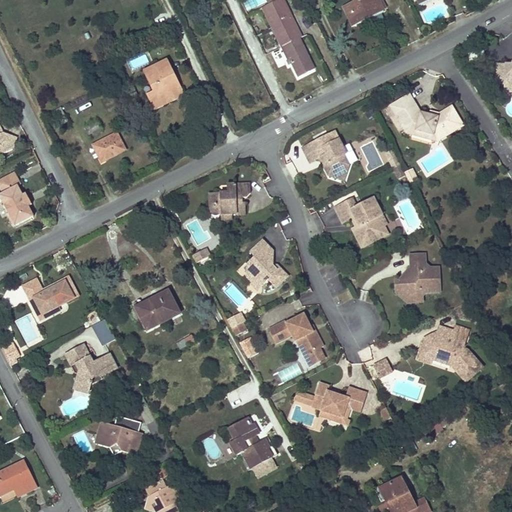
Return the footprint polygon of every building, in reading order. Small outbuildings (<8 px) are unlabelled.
[(282,1),(281,0),(278,0),(270,4),(265,6),(299,76),(314,68),(299,38),(282,1)] [(283,0),(282,1),(299,38),(305,35),(288,0),(283,0)] [(382,10),(378,1),(377,0),(359,0),(345,7),(353,24),(382,10)] [(128,61),(131,70),(149,63),(146,54),(128,61)] [(153,105),(182,90),(167,61),(145,73),(155,92),(148,96),(153,105)] [(497,62),(495,82),(503,83),(503,88),(511,88),(511,61),(511,63),(497,62)] [(156,110),(184,95),(182,90),(153,105),(156,110)] [(406,94),(387,105),(383,108),(396,129),(399,127),(405,124),(408,129),(430,134),(435,141),(461,126),(449,107),(436,115),(427,113),(426,116),(417,114),(406,94)] [(61,109),(55,112),(58,117),(64,114),(61,109)] [(64,128),(70,125),(64,114),(58,117),(64,128)] [(99,129),(96,123),(86,128),(89,134),(99,129)] [(405,124),(399,127),(403,134),(435,141),(430,134),(408,129),(405,124)] [(0,126),(0,151),(7,154),(14,150),(17,139),(4,135),(1,136),(0,135),(0,128),(1,128),(0,126)] [(334,132),(301,149),(305,157),(317,151),(323,163),(321,165),(327,176),(335,172),(345,175),(348,165),(343,155),(339,148),(342,147),(334,132)] [(127,150),(118,133),(93,145),(102,163),(127,150)] [(391,150),(384,154),(391,167),(398,164),(391,150)] [(308,163),(318,158),(321,165),(323,163),(317,151),(305,157),(308,163)] [(407,164),(399,167),(404,176),(411,172),(407,164)] [(327,176),(343,181),(345,175),(335,172),(327,176)] [(17,173),(0,181),(0,185),(4,192),(8,202),(5,203),(17,226),(35,216),(31,208),(29,205),(26,206),(24,200),(26,199),(25,196),(19,185),(23,184),(17,173)] [(226,192),(208,193),(208,205),(211,204),(216,209),(220,211),(219,215),(220,220),(231,219),(231,214),(235,214),(236,214),(237,215),(244,214),(244,204),(238,204),(238,199),(244,198),(249,193),(249,184),(225,185),(226,192)] [(8,202),(4,192),(0,194),(5,203),(8,202)] [(35,206),(28,194),(25,196),(26,199),(24,200),(26,206),(29,205),(31,208),(35,206)] [(351,199),(333,208),(334,209),(341,224),(351,219),(354,217),(359,226),(355,228),(351,230),(356,240),(360,238),(369,241),(378,237),(375,232),(383,227),(378,217),(381,215),(372,198),(355,207),(351,199)] [(209,215),(216,215),(219,215),(220,211),(216,209),(211,204),(208,205),(209,215)] [(379,239),(387,235),(383,227),(375,232),(378,237),(369,241),(360,238),(356,240),(361,248),(370,244),(379,239)] [(287,278),(276,267),(273,267),(271,268),(264,261),(272,253),(261,241),(249,253),(254,258),(246,266),(252,273),(246,279),(251,284),(251,287),(262,287),(267,282),(275,290),(287,278)] [(192,256),(196,263),(209,256),(205,249),(192,256)] [(424,254),(410,255),(411,275),(406,280),(395,281),(396,291),(403,290),(409,295),(409,303),(422,303),(421,292),(439,291),(438,267),(425,267),(424,254)] [(35,281),(23,287),(34,309),(39,307),(42,314),(57,306),(77,295),(68,277),(47,288),(49,291),(43,295),(41,292),(35,281)] [(396,294),(406,304),(409,303),(409,295),(403,290),(396,291),(396,294)] [(168,291),(160,295),(151,299),(153,302),(138,310),(148,330),(180,313),(168,291)] [(153,302),(151,299),(136,307),(138,310),(153,302)] [(39,307),(34,309),(41,321),(60,311),(57,306),(42,314),(39,307)] [(234,317),(239,326),(242,325),(245,323),(241,314),(234,317)] [(284,322),(268,330),(275,345),(291,337),(295,344),(296,343),(301,341),(312,364),(323,358),(318,349),(322,347),(314,332),(312,333),(309,327),(303,315),(285,325),(284,322)] [(227,321),(232,330),(239,326),(234,317),(227,321)] [(114,340),(104,320),(93,326),(103,346),(114,340)] [(239,326),(232,330),(236,337),(246,332),(242,325),(239,326)] [(452,361),(452,363),(457,370),(455,371),(464,382),(482,368),(481,367),(468,351),(462,349),(468,330),(455,326),(454,332),(438,327),(435,337),(431,336),(423,340),(418,354),(431,358),(432,355),(452,361)] [(194,340),(193,338),(191,335),(177,343),(180,348),(194,340)] [(249,337),(240,343),(249,358),(258,353),(249,337)] [(301,341),(296,343),(308,366),(312,364),(301,341)] [(8,343),(0,345),(4,353),(11,349),(8,343)] [(91,364),(82,345),(63,355),(66,360),(73,363),(79,375),(77,376),(74,384),(77,388),(84,391),(89,388),(92,380),(98,376),(100,379),(106,376),(98,361),(91,364)] [(11,349),(4,353),(7,360),(13,357),(19,354),(15,347),(11,349)] [(431,358),(418,354),(417,359),(430,363),(430,361),(452,367),(455,371),(457,370),(452,363),(452,361),(432,355),(431,358)] [(109,355),(98,361),(106,376),(116,370),(109,355)] [(73,363),(66,360),(73,374),(77,376),(79,375),(73,363)] [(385,362),(373,368),(377,374),(388,369),(385,362)] [(388,369),(377,374),(380,379),(391,374),(388,369)] [(89,388),(101,382),(100,379),(98,376),(92,380),(89,388)] [(74,384),(72,391),(86,396),(89,388),(84,391),(77,388),(74,384)] [(328,387),(319,384),(315,397),(300,393),(294,401),(312,406),(311,409),(321,411),(320,415),(331,419),(332,416),(342,419),(346,408),(361,412),(366,393),(347,387),(344,397),(338,395),(326,392),(327,389),(328,387)] [(475,399),(426,423),(431,434),(442,429),(441,425),(456,418),(455,415),(478,404),(475,399)] [(386,423),(391,420),(387,411),(381,414),(386,423)] [(319,418),(341,424),(342,419),(332,416),(331,419),(320,415),(319,418)] [(259,434),(257,429),(254,424),(252,425),(248,418),(229,428),(236,440),(231,442),(237,454),(242,451),(251,468),(270,457),(277,454),(269,437),(256,444),(252,437),(259,434)] [(140,433),(100,422),(97,434),(102,436),(107,447),(112,455),(121,451),(134,455),(140,433)] [(102,436),(97,434),(94,443),(107,447),(102,436)] [(270,457),(251,468),(257,479),(276,469),(270,457)] [(0,471),(0,494),(14,488),(14,487),(24,483),(26,487),(35,483),(24,459),(0,471)] [(172,462),(157,470),(161,478),(177,471),(172,462)] [(409,488),(403,475),(382,484),(384,487),(399,479),(404,490),(406,489),(409,488)] [(384,487),(382,484),(375,488),(382,502),(386,500),(392,511),(430,511),(423,497),(413,503),(406,489),(404,490),(399,479),(384,487)] [(166,488),(162,480),(144,489),(147,496),(149,500),(144,502),(149,511),(151,511),(177,511),(173,503),(175,499),(170,489),(166,488)] [(26,487),(24,483),(14,487),(18,496),(37,486),(35,483),(26,487)] [(178,492),(170,489),(175,499),(178,492)] [(144,502),(141,509),(149,511),(144,502)]
